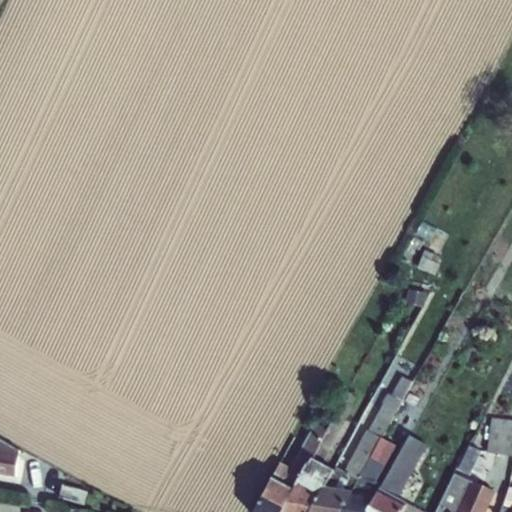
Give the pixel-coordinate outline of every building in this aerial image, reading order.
[(424,251),(416,268),(435,276),(440,265),(436,264),(442,246),(432,242),(428,253),(424,251)] [(405,289),(398,303),(418,312),(425,298),(405,289)] [(319,496),(310,511),(341,511),(351,493),(381,439),(411,383),(401,377),(390,396),(388,395),(367,432),(365,431),(343,473),(335,469),(333,472),(324,489),(319,496)] [(293,491),(282,511),(310,511),(319,496),(324,489),(333,472),(321,465),(358,399),(346,393),(326,431),(327,431),(312,460),(311,460),(309,464),(306,464),(296,485),(293,491)] [(511,421),(491,420),(486,454),(511,457),(511,421)] [(271,480),(253,511),(282,511),(293,491),(296,485),(306,464),(309,464),(311,460),(312,460),(327,431),(326,431),(314,424),(291,470),(279,463),(271,480)] [(375,497),(368,511),(420,511),(405,504),(398,500),(427,447),(409,437),(381,487),(379,490),(375,497)] [(0,475),(15,478),(19,450),(0,439),(0,475)] [(351,493),(341,511),(368,511),(375,497),(379,490),(381,487),(375,483),(395,447),(381,439),(351,493)] [(469,447),(457,470),(469,476),(472,471),(481,475),(487,462),(478,457),(480,452),(469,447)] [(485,511),(494,493),(454,475),(436,511),(485,511)] [(61,485),(58,498),(83,505),(86,493),(61,485)] [(501,507),(500,511),(511,511),(511,487),(508,487),(501,507)]
